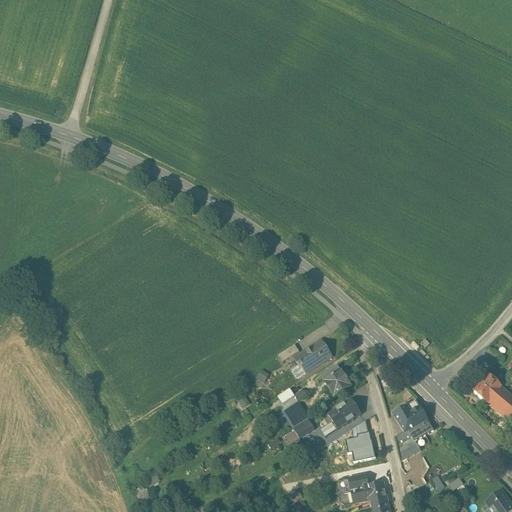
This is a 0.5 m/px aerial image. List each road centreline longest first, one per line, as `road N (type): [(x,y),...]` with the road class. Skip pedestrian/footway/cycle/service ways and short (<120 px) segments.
road 1 (secondary): [(0,115),(96,146),(186,188),(294,259),(372,328)]
road 2 (residential): [(372,328),(366,356),(402,511)]
